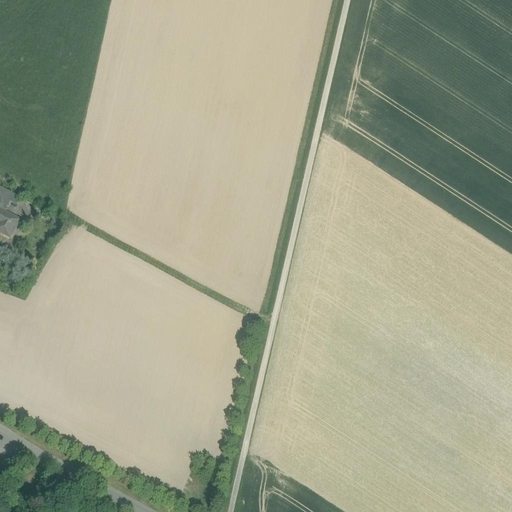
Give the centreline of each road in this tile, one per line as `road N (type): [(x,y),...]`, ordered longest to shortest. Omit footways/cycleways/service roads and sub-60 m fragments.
road 1 (unclassified): [(232,511),(347,0)]
road 2 (unclassified): [(0,428),(145,511)]
